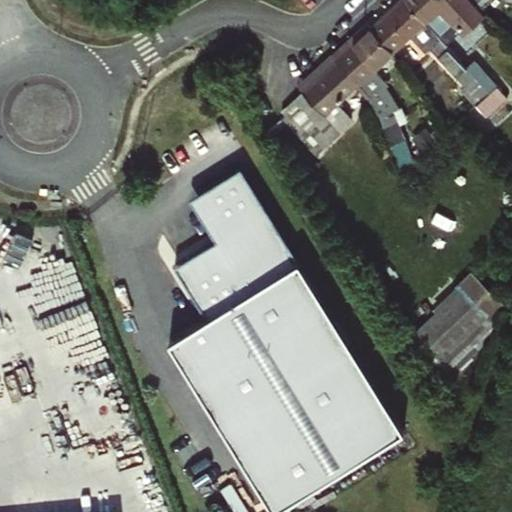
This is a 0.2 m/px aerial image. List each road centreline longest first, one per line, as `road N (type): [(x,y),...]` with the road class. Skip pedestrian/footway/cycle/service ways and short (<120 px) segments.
road 1 (residential): [(93,80),(227,8),(306,31),(349,0)]
road 2 (residential): [(0,161),(49,175),(85,156),(103,119),(93,80)]
